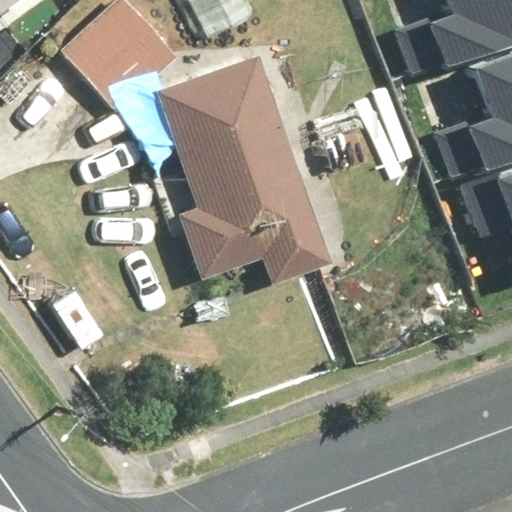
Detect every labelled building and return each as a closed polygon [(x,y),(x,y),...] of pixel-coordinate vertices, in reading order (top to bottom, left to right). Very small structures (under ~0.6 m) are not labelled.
[(163,54),(114,0),(107,0),(49,53),(100,111),(163,54)] [(511,0),(431,0),(385,16),(401,62),(511,24),(511,0)] [(422,121),(438,167),(511,142),(511,39),(462,57),(477,103),(422,121)] [(241,50),(130,86),(171,210),(155,215),(176,278),(244,256),(254,287),(312,268),(241,50)] [(351,121),(299,132),(307,173),(359,162),(351,121)] [(511,157),(485,166),(511,240),(511,157)]
